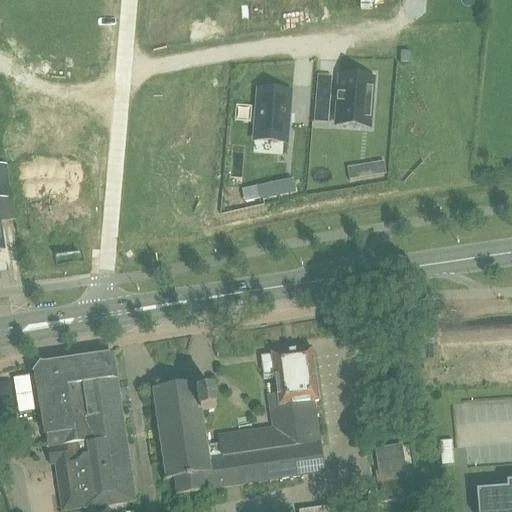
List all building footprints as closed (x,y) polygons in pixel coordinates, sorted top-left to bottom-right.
[(369,128),(373,80),(339,78),(335,125),(369,128)] [(286,143),(290,94),(258,91),(254,141),(286,143)] [(386,175),(384,163),(347,169),(349,181),(386,175)] [(0,166),(0,200),(11,199),(7,166),(0,166)] [(295,192),(292,180),(257,188),(260,200),(295,192)] [(219,444),(205,447),(212,489),(303,476),(299,446),(320,443),(314,401),(319,400),(311,348),(271,354),(271,356),(261,358),(263,375),(274,373),(277,395),(268,396),(273,429),(218,437),(219,444)] [(134,502),(127,455),(113,357),(40,368),(35,373),(46,442),(46,450),(47,450),(49,466),(53,466),(60,511),(64,511),(83,509),(83,510),(127,503),(134,502)] [(212,489),(205,447),(200,411),(215,409),(212,390),(197,392),(196,385),(152,391),(165,481),(173,480),(176,497),(205,493),(205,490),(212,489)] [(5,425),(7,441),(10,441),(12,452),(27,450),(23,422),(5,425)] [(477,511),(511,511),(511,481),(506,482),(506,489),(476,491),(477,511)]
